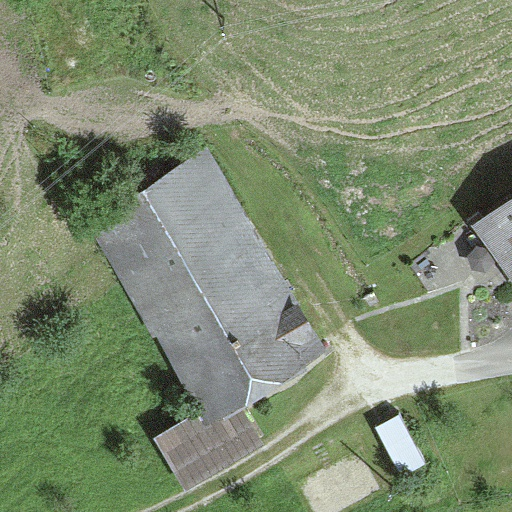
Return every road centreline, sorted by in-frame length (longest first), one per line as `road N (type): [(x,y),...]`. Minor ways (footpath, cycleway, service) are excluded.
road 1 (track): [(368,390),(293,448),(165,511)]
road 2 (track): [(368,390),(511,369)]
